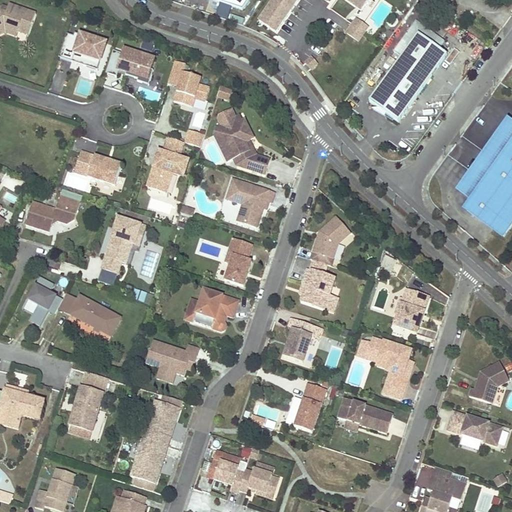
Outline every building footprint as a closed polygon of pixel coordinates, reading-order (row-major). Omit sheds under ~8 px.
[(253,0),(207,0),(245,12),(253,0)] [(277,0),(261,23),(278,35),(301,0),(277,0)] [(344,0),(363,14),(372,0),(344,0)] [(8,5),(8,8),(6,11),(2,10),(0,10),(0,28),(2,28),(18,33),(28,37),(36,15),(8,5)] [(231,14),(229,20),(242,24),(244,18),(231,14)] [(369,29),(358,21),(349,35),(360,43),(369,29)] [(416,22),(410,29),(418,35),(438,50),(444,42),(416,22)] [(18,33),(2,28),(0,28),(0,36),(6,35),(16,39),(18,33)] [(410,45),(418,35),(410,29),(403,40),(410,45)] [(74,37),(67,35),(59,58),(73,63),(75,56),(86,60),(84,66),(98,71),(107,44),(75,34),(74,37)] [(438,50),(418,35),(410,45),(403,40),(394,52),(401,58),(369,102),(398,123),(446,56),(438,50)] [(126,51),(124,55),(114,52),(107,74),(117,78),(119,71),(127,73),(126,76),(139,80),(138,82),(150,86),(154,71),(151,70),(155,60),(126,51)] [(308,65),(313,71),(319,66),(314,60),(308,65)] [(201,79),(183,74),(186,65),(174,62),(167,84),(178,88),(180,88),(179,91),(177,92),(173,102),(182,105),(184,99),(194,102),(195,98),(205,102),(209,89),(199,86),(201,79)] [(227,102),(230,90),(221,87),(217,99),(227,102)] [(227,124),(229,128),(222,131),(228,144),(220,148),(227,162),(233,159),(236,166),(266,175),(271,160),(257,155),(255,150),(251,152),(248,146),(252,144),(250,141),(255,139),(245,120),(243,121),(240,115),(226,122),(227,124)] [(511,229),(511,123),(463,191),(476,201),(470,210),(507,236),(511,229)] [(229,128),(227,124),(216,129),(214,135),(220,148),(228,144),(222,131),(229,128)] [(201,149),(205,136),(190,131),(186,144),(201,149)] [(158,170),(154,169),(148,187),(166,193),(172,175),(183,179),(190,160),(179,156),(184,143),(168,138),(164,151),(158,170)] [(164,151),(160,150),(154,169),(158,170),(164,151)] [(82,154),(75,175),(116,188),(123,167),(112,163),(111,167),(107,165),(108,162),(82,154)] [(273,203),(276,194),(235,180),(228,200),(244,205),(239,222),(258,228),(264,209),(267,201),(270,202),(273,203)] [(50,233),(53,224),(56,222),(67,225),(75,222),(81,204),(61,198),(56,211),(33,203),(26,226),(50,233)] [(183,206),(180,213),(187,215),(190,208),(183,206)] [(352,233),(338,218),(321,233),(323,235),(322,238),(320,237),(312,260),(313,260),(329,265),(332,267),(340,245),(352,233)] [(118,276),(122,264),(129,244),(133,245),(135,238),(143,241),(147,228),(119,219),(115,232),(117,233),(115,239),(113,238),(110,246),(114,250),(111,260),(106,258),(102,271),(118,276)] [(143,241),(135,238),(133,245),(141,248),(143,241)] [(232,265),(226,281),(245,287),(253,262),(250,260),(254,246),(234,239),(227,263),(232,265)] [(126,265),(133,245),(129,244),(122,264),(126,265)] [(329,265),(313,260),(310,270),(326,275),(329,265)] [(310,270),(308,269),(303,285),(303,286),(307,287),(304,296),(301,303),(329,312),(334,297),(331,296),(337,279),(326,275),(310,270)] [(30,322),(40,327),(48,311),(55,315),(58,309),(63,301),(50,294),(54,286),(39,279),(28,301),(39,306),(30,322)] [(425,313),(431,297),(409,289),(405,300),(408,301),(403,315),(400,314),(396,326),(418,334),(422,322),(420,321),(423,312),(425,313)] [(150,305),(153,295),(136,290),(133,299),(150,305)] [(240,302),(206,290),(202,303),(198,302),(191,321),(223,332),(226,331),(228,325),(226,322),(221,320),(224,314),(228,315),(235,317),(240,302)] [(77,301),(65,295),(63,301),(58,309),(70,315),(77,301)] [(77,301),(70,315),(110,337),(120,319),(80,297),(77,301)] [(340,298),(334,297),(329,312),(335,314),(340,298)] [(400,314),(403,315),(408,301),(405,300),(402,299),(398,313),(400,314)] [(191,321),(198,302),(193,300),(187,320),(191,321)] [(289,345),(285,357),(304,363),(314,336),(310,334),(313,325),(292,319),(289,328),(294,330),(291,340),(293,341),(292,346),(289,345)] [(370,355),(400,365),(397,374),(392,372),(385,393),(403,399),(413,369),(408,367),(410,361),(413,351),(375,339),(373,345),(370,355)] [(160,371),(176,376),(177,373),(185,376),(187,370),(188,366),(185,365),(186,361),(196,364),(198,356),(187,352),(154,341),(147,363),(161,368),(160,371)] [(373,345),(365,342),(360,356),(379,362),(378,366),(389,370),(389,371),(392,372),(397,374),(400,365),(370,355),(373,345)] [(189,346),(187,352),(198,356),(200,349),(189,346)] [(185,365),(188,366),(187,370),(193,372),(196,364),(186,361),(185,365)] [(511,381),(502,363),(483,373),(481,379),(483,380),(482,383),(480,382),(477,390),(474,389),(471,397),(494,405),(499,387),(511,381)] [(173,384),(176,376),(160,371),(158,379),(173,384)] [(310,385),(296,427),(314,433),(328,391),(310,385)] [(6,386),(5,390),(28,397),(30,392),(6,386)] [(82,388),(75,407),(78,408),(76,414),(73,413),(69,427),(73,428),(92,434),(98,416),(104,395),(82,388)] [(0,423),(19,429),(22,416),(40,421),(45,401),(28,397),(5,390),(4,393),(0,391),(0,423)] [(163,396),(160,402),(180,409),(183,402),(163,396)] [(395,415),(346,399),(339,419),(349,422),(361,426),(388,435),(395,415)] [(144,440),(166,446),(168,438),(171,439),(174,427),(173,427),(174,422),(176,423),(180,409),(160,402),(157,401),(144,440)] [(101,409),(92,438),(97,440),(106,411),(101,409)] [(505,429),(455,413),(449,431),(499,447),(505,429)] [(264,420),(255,417),(253,423),(262,425),(264,420)] [(361,426),(349,422),(346,429),(359,433),(361,426)] [(89,441),(92,434),(73,428),(70,435),(89,441)] [(163,454),(166,446),(144,440),(132,477),(136,478),(156,484),(160,470),(159,470),(160,465),(162,466),(166,455),(163,454)] [(255,449),(252,457),(259,459),(262,451),(255,449)] [(240,468),(222,462),(216,480),(233,486),(232,491),(240,494),(241,491),(246,474),(239,471),(240,468)] [(436,467),(432,479),(450,485),(452,480),(454,473),(436,467)] [(64,511),(76,475),(56,469),(49,493),(41,490),(35,508),(44,510),(45,507),(59,511),(64,511)] [(246,474),(241,491),(249,493),(250,488),(259,491),(268,494),(269,493),(276,495),(281,480),(273,478),(274,476),(256,470),(255,473),(247,471),(246,474)] [(496,481),(500,487),(508,482),(504,475),(496,481)] [(156,484),(136,478),(134,486),(154,491),(156,484)] [(450,485),(432,479),(429,491),(435,493),(432,500),(426,499),(421,511),(458,511),(450,509),(454,499),(462,502),(468,485),(452,480),(450,485)] [(127,490),(125,498),(119,511),(145,511),(147,505),(145,504),(148,497),(127,490)] [(13,495),(0,491),(0,500),(11,504),(13,495)] [(275,499),(276,495),(269,493),(268,494),(259,491),(258,494),(275,499)] [(119,511),(125,498),(120,496),(114,511),(119,511)] [(492,504),(499,506),(502,499),(495,497),(492,504)]
